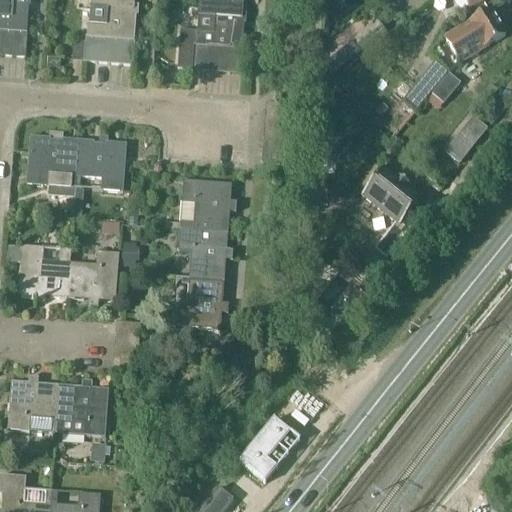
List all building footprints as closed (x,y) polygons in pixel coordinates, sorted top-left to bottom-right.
[(0,0),(0,35),(3,36),(16,37),(28,38),(28,35),(27,35),(29,0),(0,0)] [(87,39),(86,39),(86,41),(99,42),(110,43),(123,44),(135,45),(136,43),(135,43),(137,0),(91,0),(89,26),(88,26),(87,39)] [(484,4),(494,0),(465,0),(470,10),(484,4)] [(206,50),(218,50),(231,51),(242,52),(246,5),(200,1),(199,19),(198,35),(196,35),(180,33),(177,72),(192,74),(195,49),(206,50)] [(493,11),(470,25),(469,23),(444,38),(461,67),(486,52),(486,51),(508,37),(493,11)] [(14,60),(16,37),(3,36),(1,59),(14,60)] [(28,38),(16,37),(14,60),(26,61),(28,38)] [(84,65),(97,66),(99,42),(86,41),(84,65)] [(97,66),(109,67),(110,43),(99,42),(97,66)] [(123,44),(110,43),(109,67),(122,68),(123,44)] [(135,45),(123,44),(122,68),(134,69),(135,45)] [(352,45),(326,65),(334,76),(361,55),(352,45)] [(195,49),(192,74),(204,75),(206,50),(195,49)] [(217,76),(218,50),(206,50),(204,75),(217,76)] [(218,50),(217,76),(229,77),(231,51),(218,50)] [(231,51),(229,77),(241,78),(243,52),(242,52),(231,51)] [(47,57),(46,70),(60,70),(60,58),(47,57)] [(401,104),(414,115),(448,74),(435,63),(419,82),(418,81),(412,89),(413,90),(401,104)] [(449,76),(432,97),(443,106),(461,86),(449,76)] [(266,106),(265,119),(289,121),(290,108),(266,106)] [(265,119),(264,131),(288,132),(289,121),(265,119)] [(473,119),(444,155),(459,167),(488,131),(473,119)] [(264,131),(263,143),(287,144),(288,132),(264,131)] [(27,188),(75,191),(79,144),(57,142),(58,136),(49,135),(49,141),(31,140),(27,188)] [(99,145),(79,144),(75,191),(80,192),(81,180),(102,182),(101,193),(123,195),(126,147),(107,145),(108,139),(99,139),(99,145)] [(263,143),(263,154),(287,156),(287,144),(263,143)] [(262,166),(268,166),(286,167),(287,156),(263,154),(262,166)] [(397,180),(385,170),(362,198),(396,225),(375,251),(387,260),(414,226),(406,220),(422,200),(410,190),(411,189),(398,179),(397,180)] [(184,184),(180,234),(228,237),(230,214),(236,215),(237,206),(230,205),(232,188),(184,184)] [(82,204),(74,204),(73,217),(81,217),(82,204)] [(120,226),(101,225),(100,237),(119,238),(120,226)] [(189,282),(224,285),(226,262),(232,262),(233,254),(227,253),(228,237),(180,234),(179,254),(191,255),(189,282)] [(70,264),(71,253),(60,252),(59,264),(43,262),(44,251),(22,249),(7,249),(6,265),(21,266),(19,297),(35,298),(35,305),(45,306),(45,299),(67,301),(70,264)] [(124,250),(123,269),(135,270),(135,267),(139,267),(140,251),(124,250)] [(70,264),(67,301),(89,303),(88,309),(99,310),(100,303),(116,305),(119,257),(97,255),(96,266),(70,264)] [(186,309),(174,309),(173,330),(221,333),(222,316),(228,316),(229,307),(223,306),(224,285),(189,282),(182,282),(182,287),(188,288),(186,309)] [(305,317),(297,341),(317,347),(326,323),(305,317)] [(117,325),(116,337),(139,339),(140,327),(117,325)] [(138,350),(139,339),(116,337),(115,349),(138,350)] [(137,363),(138,350),(115,349),(114,361),(137,363)] [(262,360),(243,358),(241,381),(261,382),(262,360)] [(136,375),(137,363),(114,361),(113,372),(136,375)] [(29,434),(56,436),(59,388),(38,386),(38,380),(28,379),(28,385),(12,384),(8,432),(29,434)] [(81,390),(59,388),(56,436),(83,438),(105,439),(108,391),(91,390),(92,384),(82,384),(81,390)] [(277,470),(268,462),(291,435),(275,423),(276,422),(275,421),(274,422),(273,423),(263,436),(263,435),(261,437),(262,437),(252,450),(251,449),(251,450),(241,464),(240,463),(239,464),(240,464),(239,465),(240,466),(241,466),(263,484),(264,485),(265,484),(265,485),(266,484),(266,483),(276,471),(277,471),(277,470)] [(25,492),(25,491),(26,479),(0,477),(0,496),(3,496),(1,511),(50,511),(52,493),(46,493),(45,506),(24,504),(25,492)] [(218,490),(200,511),(225,511),(233,502),(218,490)] [(58,494),(52,493),(50,511),(99,511),(100,497),(79,495),(78,508),(57,507),(58,494)]
